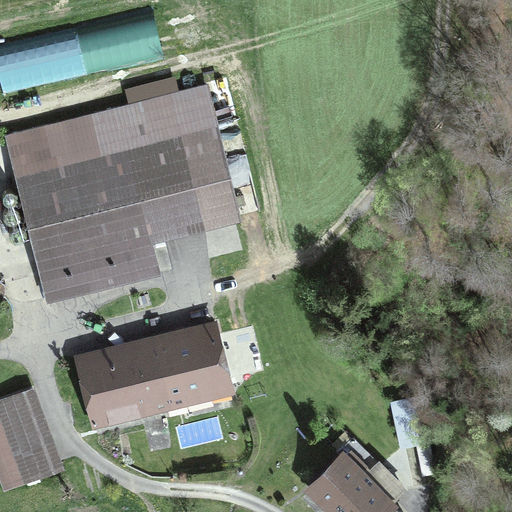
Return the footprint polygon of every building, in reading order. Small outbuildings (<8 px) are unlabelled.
[(0,74),(3,90),(165,56),(155,9),(0,41),(0,74)] [(49,123),(7,134),(49,298),(113,282),(109,266),(153,255),(149,238),(235,217),(203,92),(51,130),(49,123)] [(211,255),(241,247),(233,219),(203,227),(211,255)] [(87,359),(79,361),(94,423),(144,411),(142,400),(222,380),(211,335),(154,350),(153,349),(88,365),(87,359)] [(0,398),(2,404),(0,404),(0,469),(5,484),(58,464),(30,387),(0,397),(0,398)] [(422,393),(395,395),(398,444),(425,443),(422,393)] [(344,456),(316,484),(344,511),(399,511),(389,501),(404,487),(353,436),(338,450),(344,456)]
